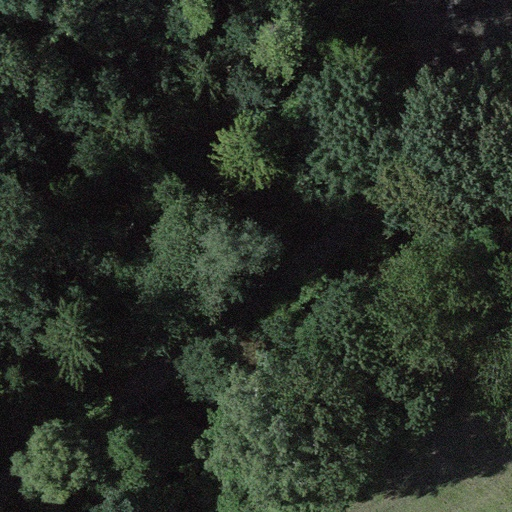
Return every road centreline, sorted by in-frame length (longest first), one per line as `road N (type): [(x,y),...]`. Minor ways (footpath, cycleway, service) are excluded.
road 1 (track): [(0,495),(373,216)]
road 2 (track): [(511,342),(285,511)]
road 3 (track): [(511,107),(373,216)]
road 4 (track): [(409,0),(508,110)]
